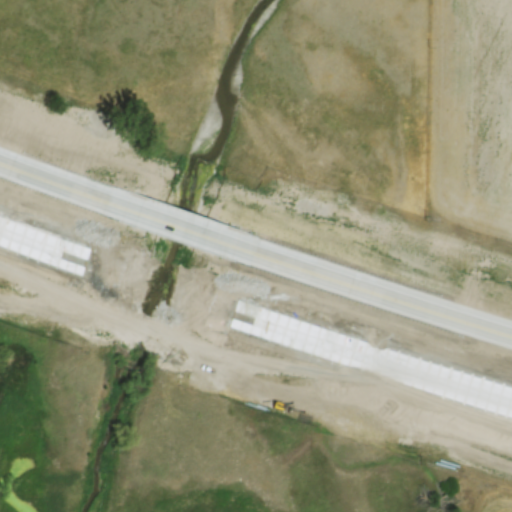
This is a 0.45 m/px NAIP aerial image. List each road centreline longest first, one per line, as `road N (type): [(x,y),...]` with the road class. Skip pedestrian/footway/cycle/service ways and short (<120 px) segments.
road 1 (motorway): [(204,301),(511,399)]
road 2 (motorway): [(511,337),(223,244)]
road 3 (motorway): [(136,215),(0,164)]
road 4 (motorway): [(0,227),(115,270)]
